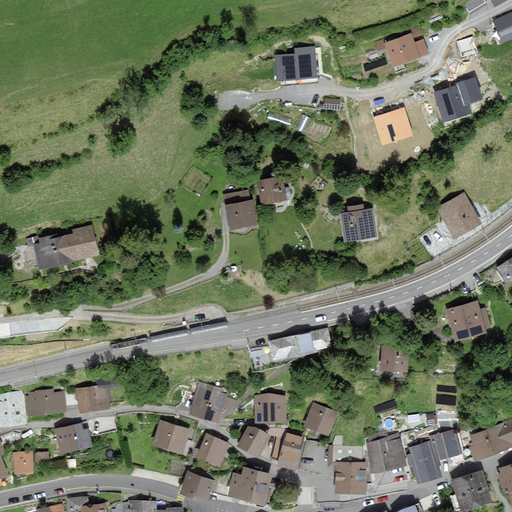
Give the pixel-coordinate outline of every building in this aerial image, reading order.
[(486,0),(468,0),(465,2),(469,10),(486,0)] [(511,36),(511,13),(496,20),(504,40),(511,36)] [(413,33),(411,34),(388,42),(387,40),(378,43),(380,49),(389,46),(395,64),(427,53),(423,41),(414,44),(412,37),(421,35),(418,27),(412,30),(413,33)] [(314,52),(275,56),(278,79),(316,75),(314,52)] [(340,100),(326,99),(326,107),(339,108),(340,100)] [(405,106),(372,116),(382,148),(415,138),(405,106)] [(288,200),(283,177),(259,181),(264,205),(288,200)] [(258,225),(250,190),(226,195),(233,230),(258,225)] [(439,207),(455,237),(480,223),(464,194),(439,207)] [(343,214),(346,240),(376,236),(372,210),(343,214)] [(33,241),(40,269),(67,263),(99,254),(92,226),(33,241)] [(511,258),(498,268),(508,281),(511,278),(511,258)] [(477,301),(449,308),(457,339),(486,331),(485,327),(490,326),(485,309),(480,311),(477,301)] [(269,341),(273,361),(332,346),(329,327),(269,341)] [(383,346),(382,368),(406,370),(408,348),(383,346)] [(110,407),(108,388),(123,386),(121,371),(96,374),(98,386),(77,388),(80,411),(110,407)] [(190,413),(204,417),(213,386),(200,382),(190,413)] [(225,397),(227,390),(213,386),(204,417),(217,421),(222,406),(227,408),(235,400),(225,397)] [(55,394),(55,390),(37,392),(37,393),(31,394),(31,397),(28,397),(30,416),(68,412),(66,393),(55,394)] [(0,425),(26,421),(21,392),(0,395),(0,425)] [(257,420),(285,421),(285,396),(257,396),(257,420)] [(314,404),(306,424),(328,433),(337,413),(314,404)] [(511,420),(473,436),(476,445),(471,447),(476,459),(511,445),(511,420)] [(189,430),(161,421),(155,443),(183,451),(189,430)] [(82,430),(81,424),(56,429),(62,451),(91,444),(88,429),(82,430)] [(239,445),(258,455),(269,435),(249,425),(239,445)] [(279,462),(295,466),(302,437),(287,433),(279,462)] [(207,435),(199,455),(219,464),(228,444),(207,435)] [(367,443),(374,471),(406,463),(398,435),(367,443)] [(434,441),(439,458),(460,452),(455,435),(434,441)] [(431,443),(411,448),(419,481),(440,475),(431,443)] [(329,466),(337,466),(336,493),(366,493),(366,464),(363,447),(328,445),(329,466)] [(32,451),(14,453),(15,472),(33,471),(32,451)] [(47,453),(36,453),(36,461),(47,460),(47,453)] [(506,490),(507,489),(511,487),(511,463),(501,469),(503,472),(498,474),(506,490)] [(229,495),(267,505),(272,473),(244,466),(242,474),(234,472),(229,495)] [(454,481),(462,508),(490,499),(482,472),(454,481)] [(189,473),(183,490),(207,498),(212,480),(189,473)] [(71,509),(76,508),(89,507),(87,497),(70,499),(71,509)] [(181,511),(182,508),(168,508),(168,511),(156,511),(156,501),(131,501),(131,504),(118,504),(118,510),(114,510),(114,511),(181,511)]
